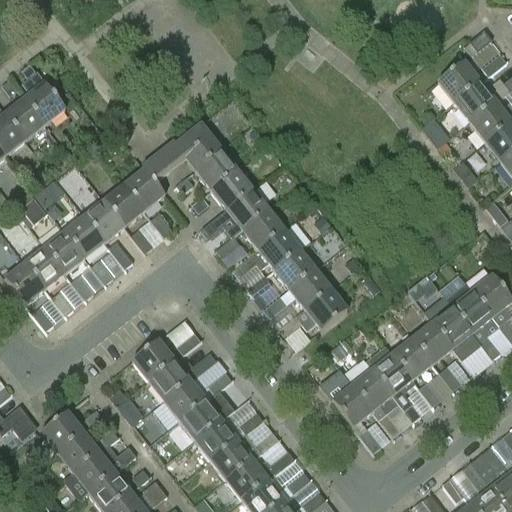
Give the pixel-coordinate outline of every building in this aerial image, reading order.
[(484,36),(469,47),(468,48),(477,58),(491,46),(484,36)] [(481,74),(488,82),(505,68),(499,60),(481,74)] [(453,109),(480,88),(464,68),(437,89),(453,109)] [(44,132),(65,115),(44,89),(29,70),(21,76),(28,86),(23,90),(30,99),(23,105),(44,132)] [(485,95),(480,88),(453,109),(469,129),(495,108),(509,97),(499,84),(485,95)] [(0,92),(9,103),(17,96),(9,85),(0,92)] [(24,147),(44,132),(23,105),(3,121),(24,147)] [(495,108),(469,129),(484,149),(511,128),(495,108)] [(511,111),(509,108),(500,115),(511,128),(511,126),(511,111)] [(0,157),(4,163),(24,147),(3,121),(0,123),(0,157)] [(511,129),(511,128),(484,149),(500,168),(511,158),(511,129)] [(155,161),(167,177),(183,164),(194,178),(221,157),(199,130),(174,150),(172,148),(155,161)] [(262,145),(254,135),(248,140),(256,150),(262,145)] [(221,157),(194,178),(210,198),(236,177),(221,157)] [(511,158),(500,168),(511,183),(511,158)] [(123,191),(144,218),(164,202),(153,188),(167,177),(155,161),(142,172),(143,174),(123,191)] [(453,173),(469,193),(478,185),(462,166),(453,173)] [(236,177),(210,198),(226,217),(252,197),(236,177)] [(186,183),(176,191),(182,199),(192,191),(186,183)] [(103,206),(124,233),(144,218),(123,191),(103,206)] [(216,222),(209,228),(216,237),(222,232),(230,244),(232,242),(234,243),(241,237),(268,216),(252,197),(226,217),(218,224),(216,222)] [(19,213),(33,229),(46,219),(32,202),(19,213)] [(208,211),(201,203),(191,211),(197,219),(208,211)] [(83,222),(104,249),(124,233),(103,206),(83,222)] [(507,225),(492,207),(484,213),(499,232),(507,225)] [(241,237),(257,256),(257,257),(283,237),(283,236),(268,216),(241,237)] [(149,226),(163,243),(171,237),(158,219),(149,226)] [(320,238),(329,231),(322,221),(313,228),(320,238)] [(64,237),(85,264),(104,249),(83,222),(64,237)] [(499,232),(511,247),(511,228),(509,224),(499,232)] [(11,235),(3,225),(0,227),(0,237),(3,241),(11,235)] [(204,232),(200,237),(206,245),(216,237),(209,228),(204,232)] [(130,241),(143,259),(152,252),(137,235),(130,241)] [(44,253),(65,280),(85,264),(64,237),(44,253)] [(256,279),(267,270),(273,277),(299,256),(283,237),(257,257),(257,256),(231,277),(237,285),(252,273),(256,279)] [(0,271),(16,259),(0,238),(0,271)] [(230,244),(215,256),(221,264),(239,250),(234,243),(232,242),(230,244)] [(116,247),(107,254),(110,257),(124,274),(132,268),(118,250),(116,247)] [(24,269),(45,295),(65,280),(44,253),(24,269)] [(299,256),(273,277),(288,296),(288,297),(315,276),(299,256)] [(360,271),(353,262),(345,269),(352,278),(360,271)] [(90,273),(104,290),(112,284),(98,266),(90,273)] [(4,285),(25,312),(45,295),(24,269),(4,285)] [(315,276),(288,297),(294,304),(303,316),(304,316),(330,296),(315,276)] [(78,281),(70,288),(84,306),(92,300),(78,281)] [(264,282),(246,296),(253,304),(270,290),(264,282)] [(511,306),(492,282),(472,298),(492,324),(511,308),(511,306)] [(414,306),(423,299),(415,289),(406,296),(407,297),(414,306)] [(491,365),(511,350),(492,325),(492,324),(472,298),(465,289),(445,304),(473,340),(472,341),(480,351),(491,365)] [(288,296),(262,316),(269,324),(294,304),(288,297),(288,296)] [(304,316),(303,316),(295,322),(278,335),(284,344),(302,330),(305,335),(314,328),(320,337),(347,316),(330,296),(304,316)] [(64,321),(72,315),(59,297),(50,304),(64,321)] [(443,302),(423,318),(432,329),(453,355),(461,366),(480,351),(472,341),(473,340),(445,304),(443,302)] [(31,319),(44,337),(53,331),(39,313),(31,319)] [(511,332),(506,325),(497,332),(511,350),(511,348),(511,332)] [(432,329),(412,345),(433,371),(453,355),(432,329)] [(367,330),(360,335),(366,342),(372,337),(367,330)] [(182,361),(200,347),(193,339),(176,353),(182,361)] [(407,349),(412,345),(407,339),(402,343),(407,349)] [(407,349),(392,360),(413,387),(433,371),(412,345),(407,349)] [(158,346),(131,367),(147,387),(173,366),(158,346)] [(413,387),(392,360),(386,352),(366,368),(372,376),(393,402),(392,403),(398,410),(411,428),(420,422),(400,396),(413,387)] [(173,366),(147,387),(163,407),(189,386),(190,387),(216,367),(209,358),(191,372),(188,368),(180,374),(173,366)] [(446,372),(438,379),(451,397),(460,390),(446,372)] [(338,375),(318,390),(352,434),(372,419),(373,418),(352,391),(352,392),(338,375)] [(372,376),(352,391),(373,418),(372,419),(392,443),(400,437),(386,419),(398,410),(392,403),(393,402),(372,376)] [(224,378),(198,398),(205,406),(205,407),(216,398),(218,397),(231,387),(224,378)] [(198,398),(190,387),(189,386),(163,407),(179,427),(205,406),(198,398)] [(426,388),(417,395),(431,412),(440,406),(426,388)] [(3,393),(0,395),(0,409),(10,402),(3,393)] [(205,406),(179,427),(194,447),(220,426),(221,427),(234,416),(218,397),(216,398),(205,407),(205,406)] [(19,413),(9,420),(16,429),(25,421),(19,413)] [(77,431),(67,418),(41,439),(57,459),(83,438),(84,439),(103,424),(96,416),(77,431)] [(262,426),(256,418),(238,432),(244,440),(262,426)] [(0,441),(11,432),(16,429),(9,420),(3,426),(0,422),(0,441)] [(21,445),(35,434),(25,421),(16,429),(11,432),(21,445)] [(220,426),(194,447),(210,467),(236,446),(221,427),(220,426)] [(371,459),(372,459),(380,453),(366,435),(358,441),(371,459)] [(92,451),(84,439),(83,438),(57,459),(72,479),(99,458),(99,459),(103,455),(118,444),(111,436),(92,451)] [(511,439),(510,437),(501,444),(511,457),(511,462),(509,465),(511,468),(511,476),(510,478),(511,479),(510,479),(511,481),(511,439)] [(252,466),(260,460),(278,446),(271,438),(247,457),(243,451),(241,452),(236,446),(210,467),(226,487),(252,466)] [(484,463),(473,472),(483,487),(489,494),(490,494),(491,494),(490,495),(503,511),(511,511),(511,481),(510,479),(511,479),(510,478),(509,478),(489,453),(481,459),(484,463)] [(88,498),(88,499),(114,478),(135,462),(129,455),(116,464),(112,459),(109,462),(103,455),(99,459),(99,458),(72,479),(62,487),(78,506),(88,498)] [(257,473),(252,466),(226,487),(241,507),(267,486),(268,486),(293,466),(287,458),(270,471),(267,468),(263,468),(257,473)] [(470,468),(461,475),(475,493),(483,487),(473,472),(470,468)] [(131,484),(138,492),(148,483),(142,475),(131,484)] [(112,511),(130,498),(114,478),(88,499),(98,511),(112,511)] [(277,498),(268,486),(267,486),(241,507),(245,511),(274,511),(283,506),(284,506),(309,486),(303,478),(277,498)] [(464,502),(449,484),(441,490),(455,508),(464,502)] [(481,501),(470,509),(471,510),(470,511),(471,511),(503,511),(490,495),(491,494),(490,494),(489,494),(483,487),(475,493),(481,501)] [(155,488),(142,498),(143,499),(153,511),(166,502),(155,488)] [(140,511),(130,498),(112,511),(140,511)] [(300,511),(299,511),(317,511),(325,506),(318,498),(300,511)] [(439,511),(430,500),(422,506),(426,511),(439,511)]
